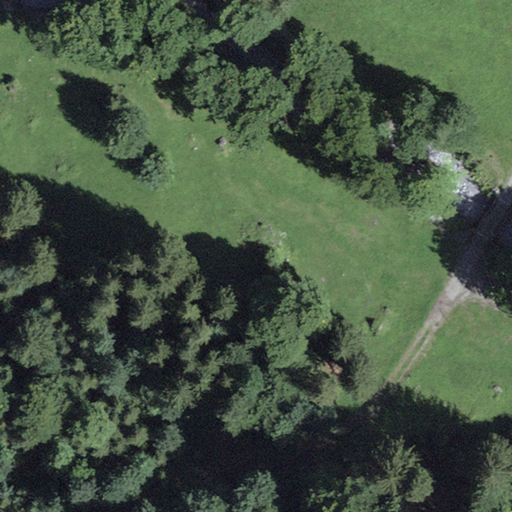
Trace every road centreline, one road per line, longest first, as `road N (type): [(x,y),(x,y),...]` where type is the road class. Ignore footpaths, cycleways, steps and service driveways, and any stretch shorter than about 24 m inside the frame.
road 1 (track): [(100,511),(314,449),(359,424),(391,377)]
road 2 (track): [(511,178),(391,377)]
